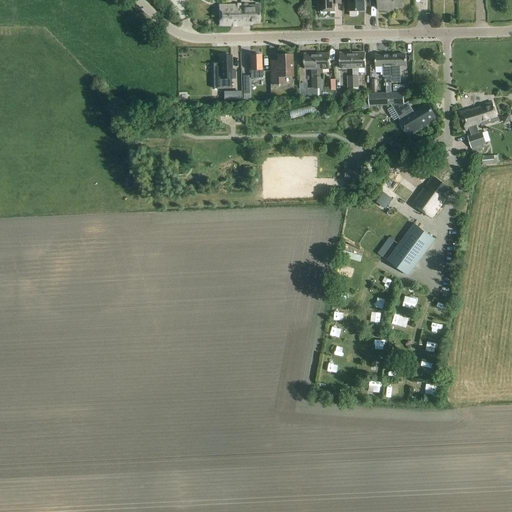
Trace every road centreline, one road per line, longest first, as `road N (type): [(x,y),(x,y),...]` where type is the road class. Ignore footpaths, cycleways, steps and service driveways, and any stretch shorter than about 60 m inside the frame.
road 1 (unclassified): [(422,33),(197,39),(166,26),(139,0)]
road 2 (residential): [(446,33),(450,159)]
